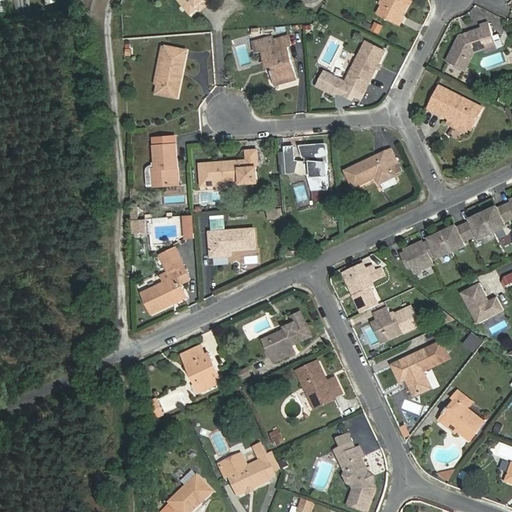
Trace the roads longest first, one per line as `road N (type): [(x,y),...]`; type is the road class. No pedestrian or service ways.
road 1 (track): [(137,511),(121,332),(110,0)]
road 2 (residential): [(312,267),(0,418)]
road 3 (residential): [(312,267),(406,479)]
road 4 (residential): [(397,111),(253,125),(229,115)]
road 5 (residential): [(444,202),(312,267)]
road 6 (residential): [(397,111),(448,0)]
